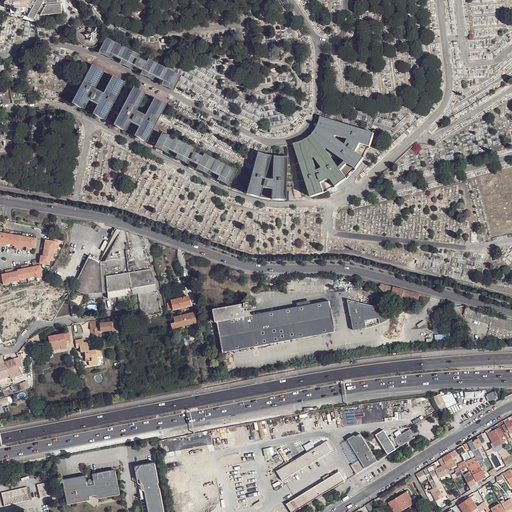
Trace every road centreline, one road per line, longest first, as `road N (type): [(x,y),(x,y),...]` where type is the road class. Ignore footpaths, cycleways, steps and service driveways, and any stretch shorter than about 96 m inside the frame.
road 1 (tertiary): [(0,201),(119,221),(254,267),(345,269),(511,311)]
road 2 (motorway): [(0,455),(307,397),(511,377)]
road 3 (motorway): [(476,359),(329,374),(0,437)]
road 4 (residential): [(0,351),(36,327),(116,314)]
road 5 (tertiary): [(409,467),(511,405)]
